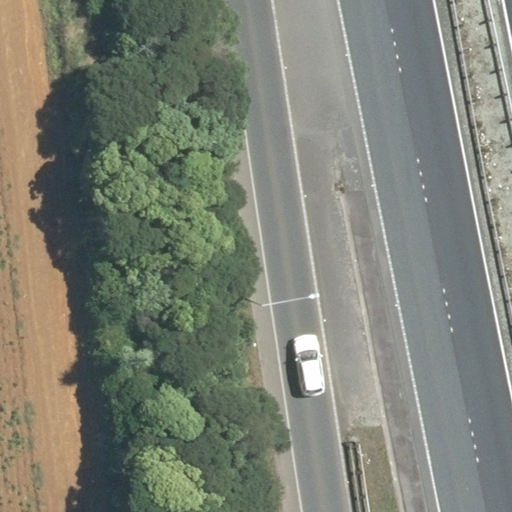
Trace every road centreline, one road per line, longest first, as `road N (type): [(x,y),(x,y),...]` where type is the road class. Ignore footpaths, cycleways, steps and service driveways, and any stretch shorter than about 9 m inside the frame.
road 1 (motorway): [(478,511),(385,0)]
road 2 (motorway): [(299,511),(236,0)]
